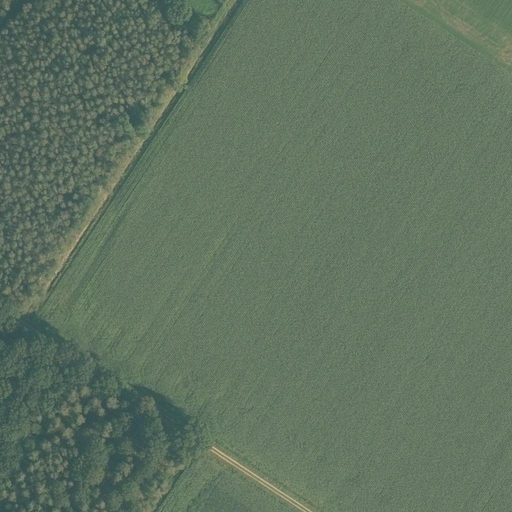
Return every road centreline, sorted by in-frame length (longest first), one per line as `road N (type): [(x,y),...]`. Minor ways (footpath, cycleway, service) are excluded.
road 1 (track): [(19,325),(238,0)]
road 2 (track): [(0,312),(303,511)]
